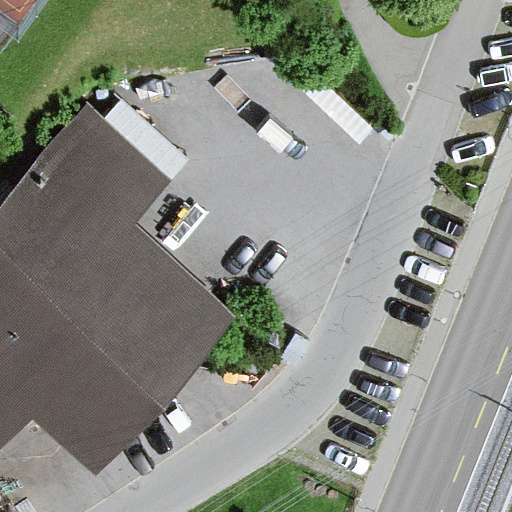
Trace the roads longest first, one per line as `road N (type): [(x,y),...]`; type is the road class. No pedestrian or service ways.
road 1 (residential): [(135,511),(316,394),(354,332),(441,98)]
road 2 (secondary): [(412,511),(511,266)]
